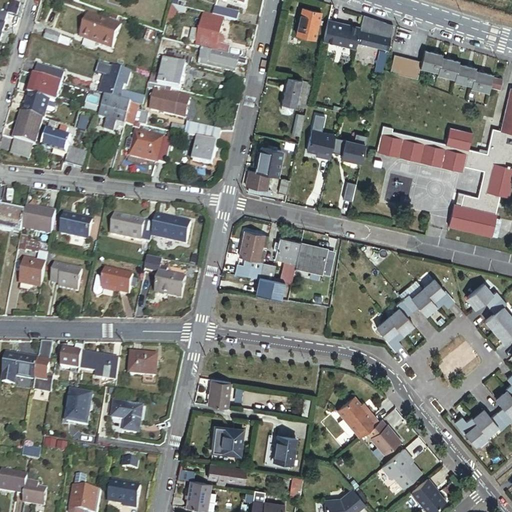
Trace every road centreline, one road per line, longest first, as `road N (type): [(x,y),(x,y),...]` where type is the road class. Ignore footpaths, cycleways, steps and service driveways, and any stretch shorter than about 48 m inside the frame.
road 1 (residential): [(198,331),(360,356),(390,375),(410,402)]
road 2 (residential): [(0,175),(228,203)]
road 3 (residential): [(228,203),(274,0)]
road 4 (residential): [(0,326),(198,331)]
road 5 (residential): [(431,381),(414,362),(459,323),(492,361),(448,400)]
road 6 (residential): [(161,511),(198,331)]
road 7 (residential): [(364,234),(228,203)]
road 8 (residential): [(198,331),(228,203)]
road 9 (tertiary): [(387,0),(511,41)]
road 10 (residential): [(34,0),(0,118)]
